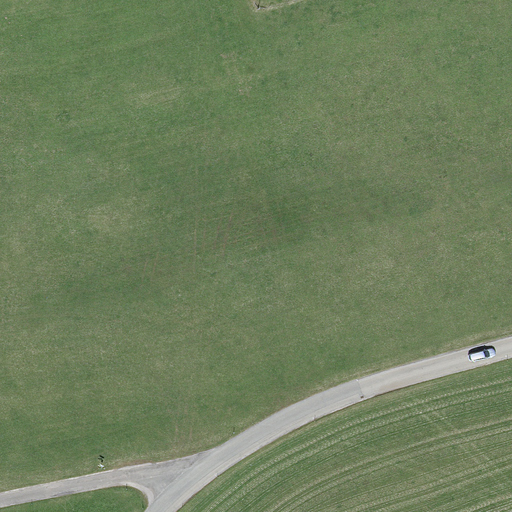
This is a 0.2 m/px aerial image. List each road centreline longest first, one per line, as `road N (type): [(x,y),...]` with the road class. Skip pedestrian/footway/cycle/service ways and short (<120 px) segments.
road 1 (unclassified): [(160,511),(230,450),(304,409),(511,347)]
road 2 (track): [(0,501),(124,475),(196,476)]
